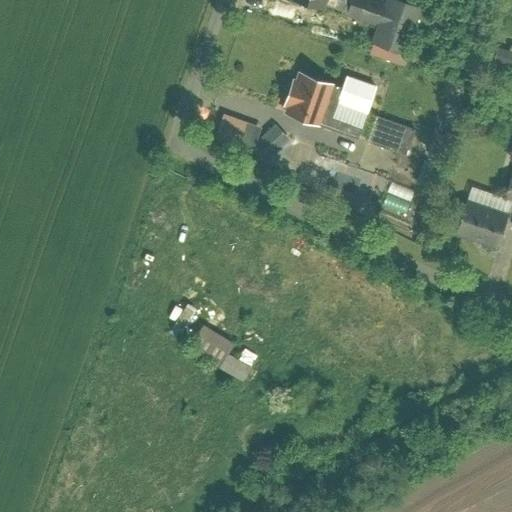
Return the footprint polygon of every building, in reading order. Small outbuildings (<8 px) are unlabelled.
[(350,0),(346,13),(378,23),(386,0),(350,0)] [(421,5),(405,0),(386,0),(378,23),(373,39),(406,50),(421,5)] [(511,49),(495,45),(490,60),(507,66),(511,49)] [(334,80),(298,67),(283,110),(319,122),(334,80)] [(380,83),(346,72),(336,100),(371,111),(380,83)] [(249,151),(258,125),(220,111),(210,136),(249,151)] [(409,136),(404,125),(396,129),(387,113),(371,121),(385,148),(409,136)] [(253,139),(268,155),(286,138),(271,122),(253,139)] [(507,214),(464,201),(454,231),(497,245),(507,214)] [(236,345),(203,327),(190,348),(244,378),(257,355),(244,348),(238,358),(231,355),(236,345)]
